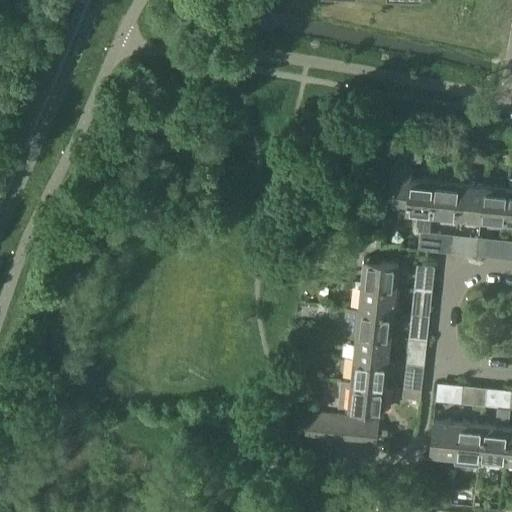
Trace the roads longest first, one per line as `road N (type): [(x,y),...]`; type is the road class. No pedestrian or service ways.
road 1 (secondary): [(0,203),(84,0)]
road 2 (residential): [(511,372),(451,360),(444,340),(460,274),(511,273)]
